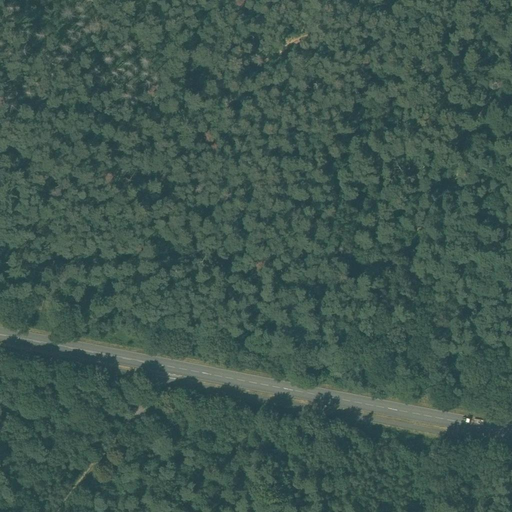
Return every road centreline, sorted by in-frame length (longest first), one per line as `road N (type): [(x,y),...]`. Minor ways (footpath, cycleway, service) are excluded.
road 1 (secondary): [(511,432),(0,336)]
road 2 (track): [(54,511),(163,380)]
